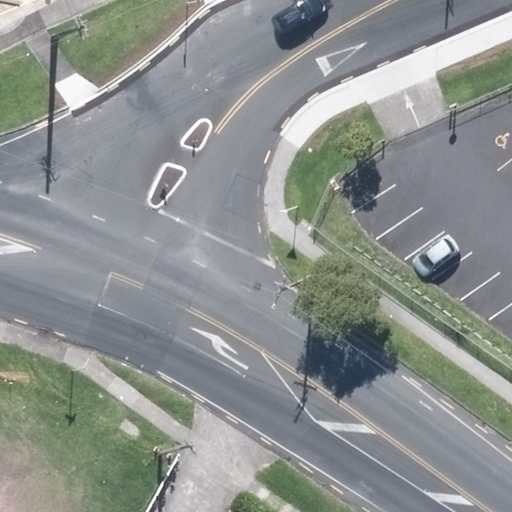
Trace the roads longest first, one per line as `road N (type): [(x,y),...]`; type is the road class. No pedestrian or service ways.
road 1 (secondary): [(474,511),(287,383),(179,318),(105,285)]
road 2 (residential): [(394,0),(300,53),(180,154),(143,206),(105,285)]
